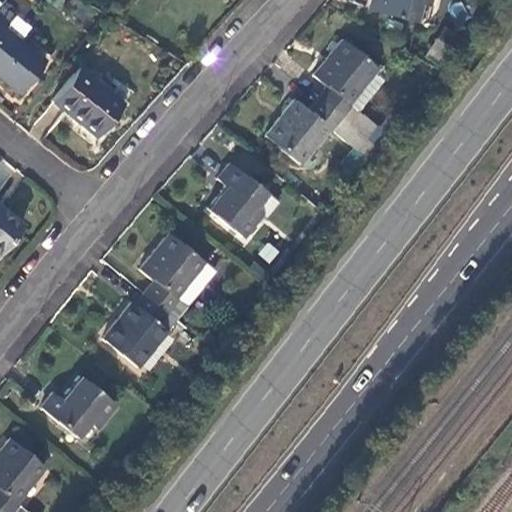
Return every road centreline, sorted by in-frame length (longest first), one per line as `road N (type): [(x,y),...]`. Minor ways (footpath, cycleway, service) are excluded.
road 1 (trunk): [(511,77),(175,511)]
road 2 (residential): [(104,209),(290,0)]
road 3 (trunk): [(382,367),(511,192)]
road 4 (trunk): [(382,367),(511,205)]
road 5 (trunk): [(263,511),(382,367)]
road 6 (residential): [(0,342),(104,209)]
road 7 (residential): [(104,209),(0,128)]
